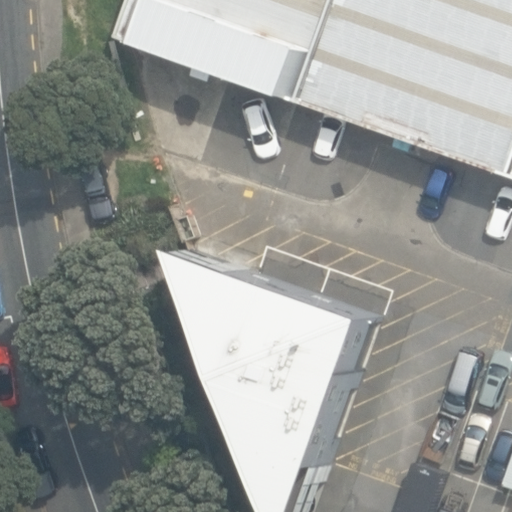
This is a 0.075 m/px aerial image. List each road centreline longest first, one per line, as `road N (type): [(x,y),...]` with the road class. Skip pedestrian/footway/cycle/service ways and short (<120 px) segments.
road 1 (unclassified): [(0,35),(27,257),(100,511)]
road 2 (track): [(176,176),(2,89)]
